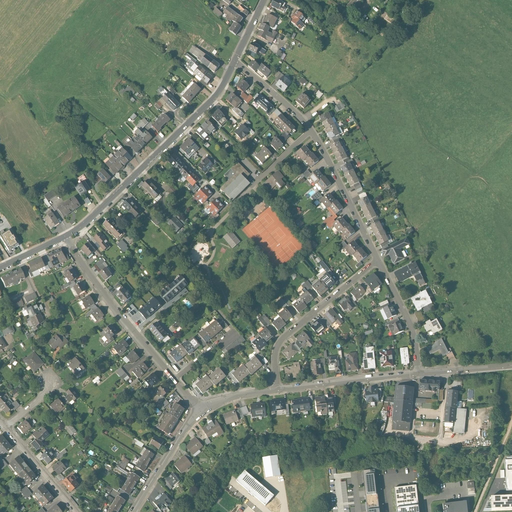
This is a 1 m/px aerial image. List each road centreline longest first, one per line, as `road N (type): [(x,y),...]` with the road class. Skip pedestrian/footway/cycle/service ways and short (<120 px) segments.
road 1 (tertiary): [(235,61),(210,102),(64,237)]
road 2 (residential): [(173,380),(64,237)]
road 3 (residential): [(277,389),(281,342),(378,261)]
road 4 (residential): [(378,261),(310,129)]
road 5 (residential): [(417,373),(277,389)]
road 6 (residential): [(417,373),(414,333),(378,261)]
road 7 (residential): [(198,410),(133,511)]
